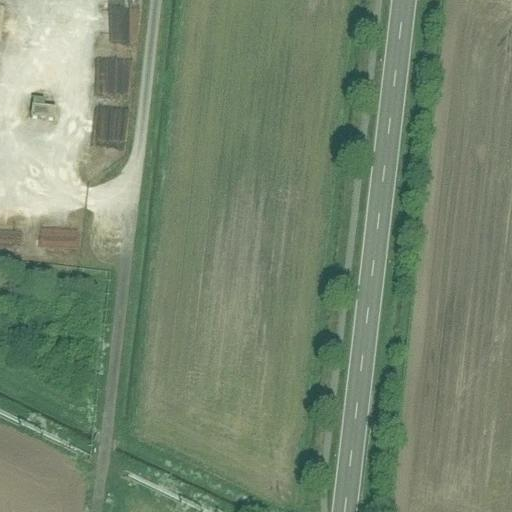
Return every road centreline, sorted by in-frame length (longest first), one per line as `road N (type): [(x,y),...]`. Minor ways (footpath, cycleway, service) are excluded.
road 1 (track): [(154,0),(95,511)]
road 2 (secondary): [(403,0),(344,511)]
